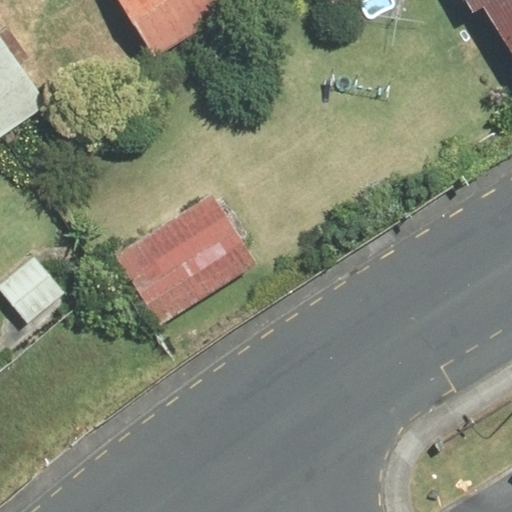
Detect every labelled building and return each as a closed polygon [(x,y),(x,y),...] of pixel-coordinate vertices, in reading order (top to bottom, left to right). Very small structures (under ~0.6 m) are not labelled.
[(132,0),(162,49),(246,0),(132,0)] [(511,0),(474,0),(511,63),(511,0)] [(1,17),(0,17),(0,123),(21,151),(72,114),(1,17)] [(224,189),(132,244),(176,317),(268,261),(224,189)] [(37,250),(0,282),(0,285),(38,331),(77,297),(37,250)]
